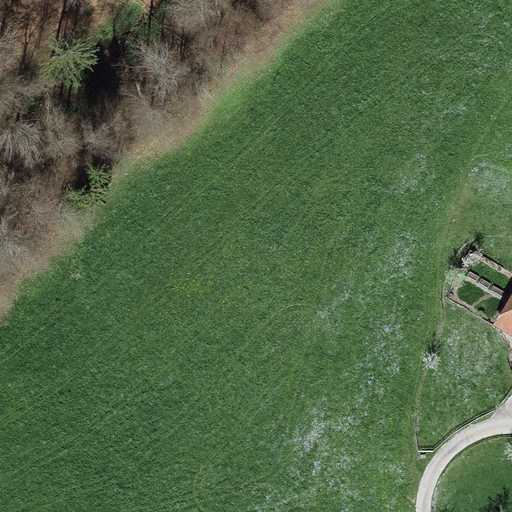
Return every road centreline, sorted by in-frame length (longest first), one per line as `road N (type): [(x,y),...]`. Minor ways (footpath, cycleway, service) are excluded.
road 1 (track): [(426,488),(406,430),(437,252),(457,183),(511,88)]
road 2 (track): [(424,511),(426,488),(444,455),(479,430),(511,426)]
